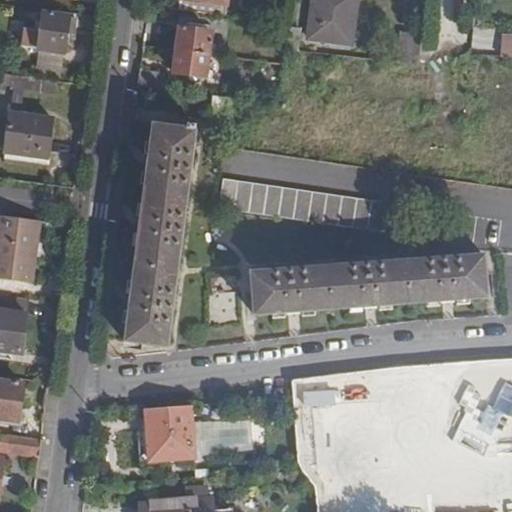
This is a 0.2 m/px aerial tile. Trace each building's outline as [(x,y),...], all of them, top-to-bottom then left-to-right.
[(352,46),(359,0),(316,0),(311,41),(352,46)] [(25,50),(64,55),(67,36),(73,36),(75,20),(46,16),(43,32),(28,31),(25,50)] [(182,27),(179,51),(210,55),(213,31),(182,27)] [(302,29),(291,28),(288,50),(298,51),(302,29)] [(511,36),(503,36),(502,56),(511,56),(511,36)] [(210,55),(179,51),(176,73),(207,77),(210,55)] [(140,71),(138,87),(165,90),(167,75),(140,71)] [(41,80),(12,76),(11,86),(41,91),(41,80)] [(41,80),(41,91),(55,93),(57,83),(41,80)] [(212,130),(227,131),(227,126),(229,116),(231,99),(216,97),(212,130)] [(10,113),(4,153),(33,156),(47,159),(53,120),(10,113)] [(166,346),(198,129),(190,128),(189,132),(155,126),(125,341),(166,346)] [(33,156),(4,153),(3,161),(30,166),(33,156)] [(402,205),(226,176),(221,206),(397,236),(402,205)] [(0,280),(32,285),(42,223),(0,217),(0,280)] [(487,298),(485,256),(253,272),(256,314),(487,298)] [(29,300),(0,297),(0,350),(22,353),(29,300)] [(474,451),(490,456),(504,456),(511,453),(511,362),(499,360),(484,362),(471,368),(459,379),(451,394),(449,410),(452,427),(461,441),(474,451)] [(0,420),(18,423),(23,385),(0,381),(0,420)] [(195,405),(150,408),(153,460),(197,457),(195,405)] [(252,452),(252,422),(211,423),(211,452),(252,452)] [(0,444),(0,452),(40,458),(42,441),(1,436),(0,444)] [(140,511),(236,511),(235,488),(216,488),(215,497),(139,502),(140,511)]
